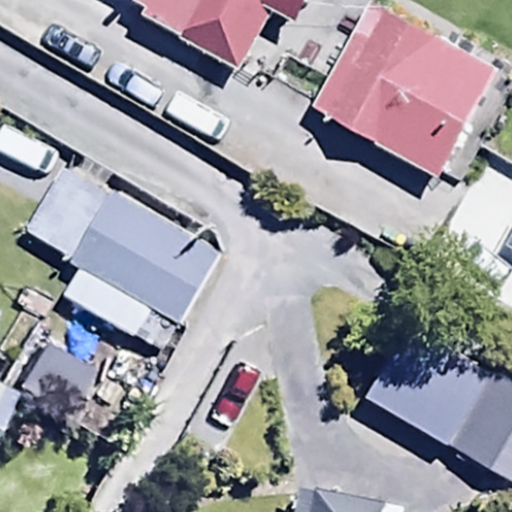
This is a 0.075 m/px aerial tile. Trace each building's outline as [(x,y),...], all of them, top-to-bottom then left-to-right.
[(143,0),(145,1),(136,17),(241,73),(274,12),(298,25),(311,0),(143,0)] [(373,0),(368,0),(308,107),(440,181),(501,72),(373,0)] [(79,268),(61,298),(134,342),(151,312),(179,328),(222,256),(172,227),(177,218),(145,199),(139,209),(108,191),(104,198),(64,174),(27,237),(79,268)] [(0,383),(0,390),(11,396),(41,413),(69,362),(25,338),(0,383)] [(511,476),(511,374),(495,364),(450,440),(511,476)] [(0,416),(11,396),(0,390),(0,416)] [(286,511),(373,511),(374,509),(291,491),(286,511)]
